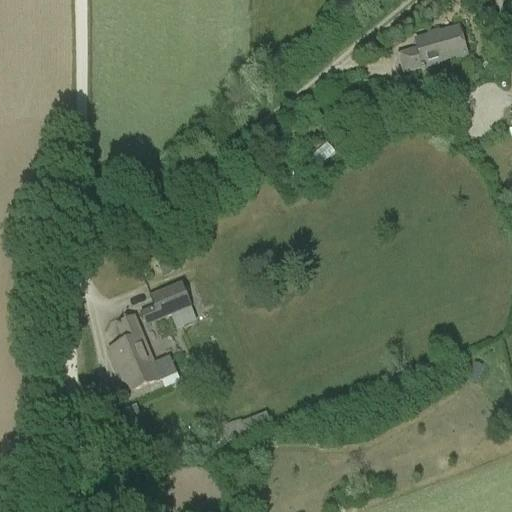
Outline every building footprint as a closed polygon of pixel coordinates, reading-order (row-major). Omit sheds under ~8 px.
[(421,72),(466,59),(458,30),(415,42),(418,51),(399,57),(404,75),(420,70),(421,72)] [(372,115),(391,110),(385,86),(367,91),(370,103),(369,104),(372,115)] [(146,276),(139,260),(133,263),(140,279),(146,276)] [(182,285),(150,299),(154,309),(140,314),(146,329),(192,311),(182,285)] [(127,396),(176,375),(169,360),(154,366),(134,319),(116,327),(124,345),(108,352),(127,396)] [(228,446),(247,438),(241,422),(221,430),(228,446)]
